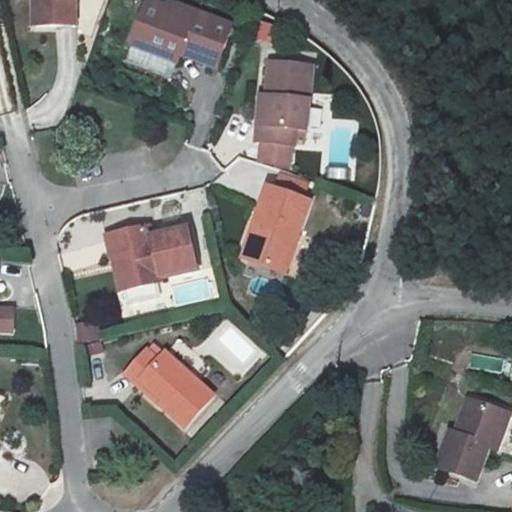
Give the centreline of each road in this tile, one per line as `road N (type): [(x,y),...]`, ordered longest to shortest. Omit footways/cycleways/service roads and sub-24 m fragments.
road 1 (unclassified): [(282,0),(366,62),(387,97),(398,148),(382,315)]
road 2 (residential): [(29,202),(85,511)]
road 3 (unclassified): [(174,511),(298,377),(382,315)]
road 4 (residential): [(190,171),(29,202)]
road 5 (unclassified): [(382,315),(400,306),(464,303),(511,312)]
